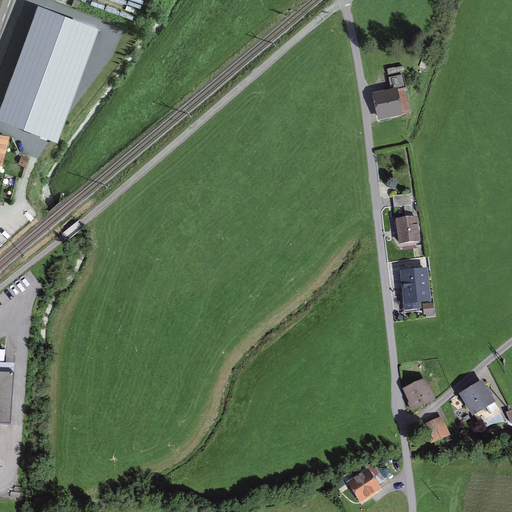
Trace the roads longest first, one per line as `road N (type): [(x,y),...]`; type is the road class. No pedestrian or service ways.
road 1 (unclassified): [(402,431),(363,90),(342,0)]
road 2 (unclassified): [(402,431),(511,340)]
